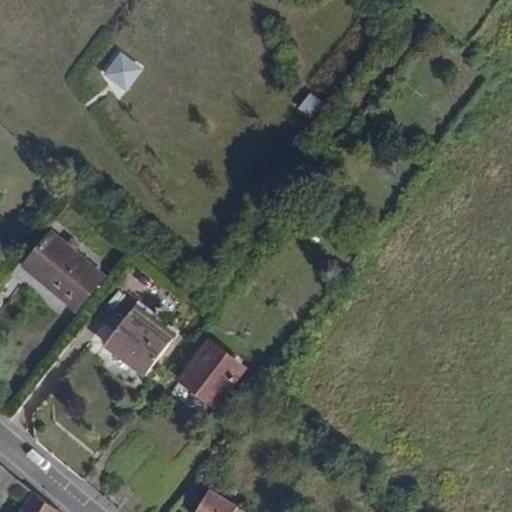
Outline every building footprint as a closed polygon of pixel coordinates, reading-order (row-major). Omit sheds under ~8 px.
[(144,71),(124,54),(108,73),(128,89),(144,71)] [(323,101),(311,92),(300,107),(312,116),(323,101)] [(80,313),(110,277),(54,231),(24,267),(80,313)] [(147,377),(179,336),(139,306),(108,348),(147,377)] [(222,411),(252,368),(212,339),(181,382),(222,411)] [(0,511),(0,505),(20,480),(0,465),(0,511)] [(247,511),(212,490),(200,511),(247,511)] [(25,511),(59,511),(38,495),(25,511)]
